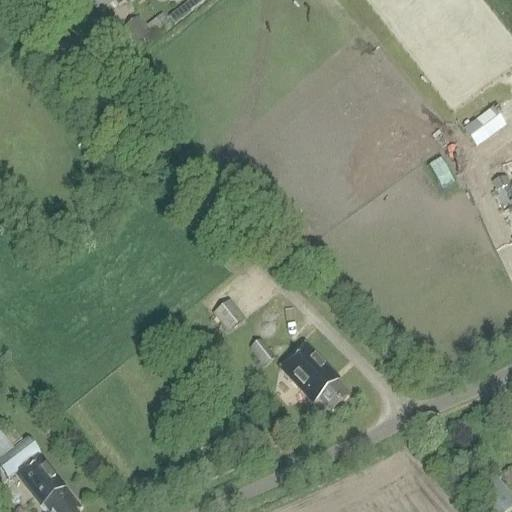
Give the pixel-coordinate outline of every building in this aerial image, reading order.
[(116,9),(126,0),(87,0),(101,16),(114,6),(116,9)] [(177,19),(206,3),(204,0),(190,0),(172,10),(177,19)] [(121,32),(136,51),(170,25),(162,15),(146,27),(139,18),(121,32)] [(478,124),(464,134),(473,147),(487,137),(478,124)] [(245,320),(229,302),(212,316),(227,334),(245,320)] [(276,359),(260,341),(248,351),(264,369),(276,359)] [(308,348),(283,374),(314,404),(320,397),(334,410),(351,393),(336,378),(338,376),(308,348)] [(1,440),(8,450),(10,449),(20,441),(13,432),(1,440)] [(13,476),(39,510),(43,507),(47,511),(50,511),(52,511),(75,511),(74,510),(79,506),(60,481),(57,482),(26,441),(12,451),(10,449),(8,450),(1,440),(0,438),(0,469),(8,479),(13,476)] [(501,477),(510,488),(511,486),(511,467),(511,468),(501,477)] [(509,511),(511,510),(511,499),(494,478),(470,497),(482,511),(509,511)]
